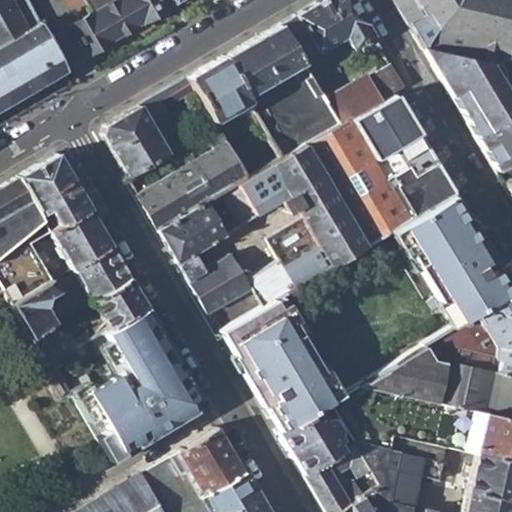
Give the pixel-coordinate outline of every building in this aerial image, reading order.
[(23,0),(0,0),(0,104),(61,69),(36,21),(23,0)] [(163,8),(158,0),(108,0),(89,12),(81,16),(68,24),(85,53),(98,45),(106,41),(142,20),(155,12),(163,8)] [(82,0),(83,1),(89,12),(108,0),(82,0)] [(314,0),(292,14),(276,23),(298,60),(314,50),(341,34),(348,46),(356,41),(363,53),(376,45),(369,33),(362,22),(356,12),(349,0),(314,0)] [(390,0),(417,45),(488,62),(496,56),(500,58),(511,60),(511,36),(503,32),(506,21),(511,22),(511,7),(509,7),(510,0),(390,0)] [(247,104),(277,157),(303,141),(336,123),(322,100),(298,60),(276,23),(218,56),(240,93),(244,100),(247,104)] [(511,60),(500,58),(496,56),(488,62),(417,45),(446,94),(493,170),(511,158),(511,60)] [(247,104),(244,100),(240,93),(218,56),(184,75),(191,88),(210,119),(233,106),(236,110),(247,104)] [(366,76),(378,98),(391,91),(400,86),(388,64),(366,76)] [(161,106),(191,88),(184,75),(100,124),(98,133),(123,175),(164,151),(157,140),(162,137),(156,128),(169,120),(161,106)] [(366,76),(322,100),(336,123),(347,117),(378,98),(366,76)] [(432,161),(415,132),(391,91),(378,98),(347,117),(336,123),(303,141),(362,243),(393,225),(407,217),(448,192),(450,191),(432,161)] [(133,193),(154,229),(219,191),(243,176),(217,132),(187,149),(192,158),(133,193)] [(243,176),(219,191),(238,223),(251,216),(253,214),(252,213),(275,199),(283,209),(291,205),(302,223),(294,228),(289,221),(278,228),(263,237),(276,258),(292,285),(362,243),(303,141),(277,157),(243,176)] [(53,151),(14,175),(40,220),(50,215),(56,224),(85,207),(55,155),(53,151)] [(0,182),(0,256),(22,244),(26,242),(46,230),(40,220),(14,175),(0,182)] [(511,179),(504,178),(499,181),(511,202),(511,179)] [(173,261),(238,223),(219,191),(154,229),(173,261)] [(462,215),(448,192),(407,217),(393,225),(433,290),(440,301),(452,322),(467,313),(493,298),(507,289),(492,264),(496,262),(465,213),(462,215)] [(291,205),(283,209),(289,221),(294,228),(302,223),(291,205)] [(106,244),(85,207),(56,224),(46,230),(55,246),(52,247),(58,257),(60,255),(67,267),(69,266),(106,244)] [(40,220),(46,230),(56,224),(50,215),(40,220)] [(238,223),(173,261),(184,278),(227,253),(228,252),(261,233),(251,216),(238,223)] [(278,228),(276,224),(261,233),(263,237),(278,228)] [(42,277),(44,281),(48,279),(39,264),(26,242),(22,244),(42,277)] [(0,256),(0,289),(8,302),(44,281),(42,277),(22,244),(0,256)] [(125,277),(106,244),(69,266),(88,298),(125,277)] [(248,287),(249,286),(243,278),(228,252),(227,253),(184,278),(203,312),(248,287)] [(282,291),(292,285),(276,258),(243,278),(249,286),(248,287),(259,304),(271,297),(282,291)] [(141,304),(125,277),(88,298),(102,322),(90,328),(93,333),(99,329),(141,304)] [(48,279),(44,281),(8,302),(26,335),(49,322),(39,305),(42,296),(54,290),(48,279)] [(452,322),(419,342),(428,358),(444,361),(485,369),(491,370),(511,374),(511,292),(509,288),(507,289),(493,298),(467,313),(452,322)] [(259,304),(216,329),(274,428),(283,424),(316,404),(325,398),(329,396),(340,390),(282,291),(271,297),(259,304)] [(64,303),(68,310),(78,304),(74,298),(64,303)] [(141,304),(99,329),(120,366),(133,389),(123,395),(109,372),(69,395),(107,460),(200,405),(141,304)] [(62,344),(49,322),(26,335),(42,362),(47,360),(69,347),(66,342),(62,344)] [(481,411),(511,418),(511,374),(491,370),(485,369),(444,361),(428,358),(419,342),(352,382),(436,401),(467,408),(481,411)] [(65,390),(55,373),(46,378),(57,395),(65,390)] [(436,401),(352,382),(340,390),(329,396),(325,398),(336,418),(350,441),(384,447),(388,432),(444,445),(459,448),(472,451),(511,459),(511,418),(481,411),(467,408),(436,401)] [(274,428),(273,429),(298,472),(321,458),(342,446),(338,439),(342,436),(339,431),(341,426),(333,415),(328,414),(324,416),(316,404),(283,424),(274,428)] [(179,447),(174,448),(210,511),(263,511),(212,425),(179,447)] [(444,445),(388,432),(384,447),(421,456),(440,461),(444,445)] [(298,472),(321,511),(329,511),(335,509),(345,503),(347,501),(359,495),(357,493),(349,479),(338,485),(332,475),(346,466),(353,477),(366,469),(350,441),(342,446),(321,458),(298,472)] [(359,495),(368,511),(441,511),(421,508),(410,505),(417,475),(437,480),(440,461),(421,456),(384,447),(350,441),(366,469),(374,483),(357,493),(359,495)] [(210,511),(174,448),(136,472),(154,504),(153,504),(156,511),(210,511)] [(511,511),(511,459),(472,451),(457,511),(511,511)] [(136,472),(69,511),(156,511),(153,504),(154,504),(136,472)] [(329,511),(368,511),(359,495),(347,501),(345,503),(335,509),(329,511)]
